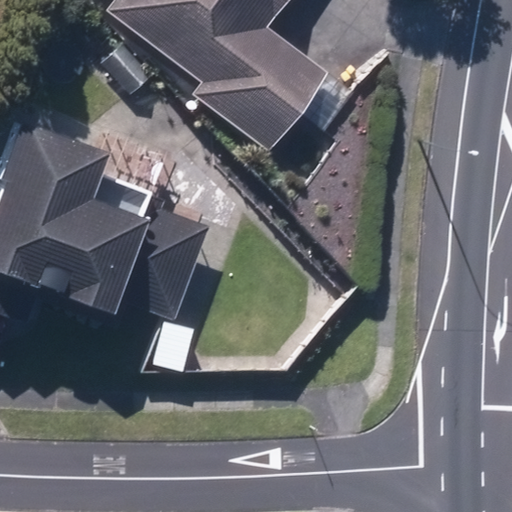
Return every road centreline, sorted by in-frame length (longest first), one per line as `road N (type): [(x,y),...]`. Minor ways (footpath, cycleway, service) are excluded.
road 1 (residential): [(0,471),(158,477),(480,468)]
road 2 (secondary): [(480,468),(489,255),(511,156)]
